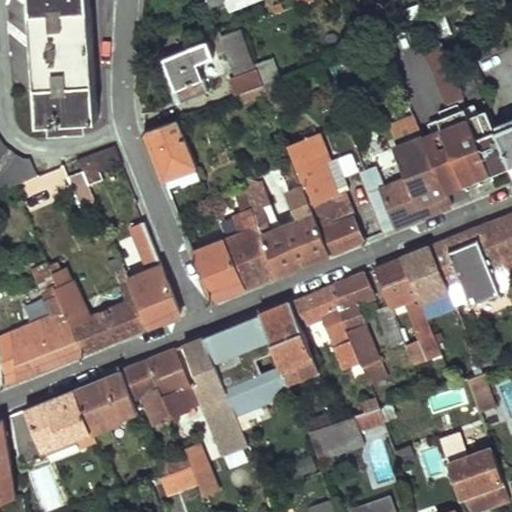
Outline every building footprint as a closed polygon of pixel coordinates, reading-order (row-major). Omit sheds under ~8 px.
[(50,122),(84,118),(99,117),(90,0),(31,0),(41,122),(50,122)] [(263,83),(242,28),(224,36),(239,76),(236,77),(241,92),(263,83)] [(444,39),(423,48),(446,103),(467,95),(444,39)] [(214,62),(207,42),(163,60),(178,100),(207,90),(198,68),(214,62)] [(257,60),(263,80),(279,75),(272,55),(257,60)] [(464,110),(460,103),(442,109),(445,117),(464,110)] [(481,112),(478,105),(469,108),(471,115),(481,112)] [(511,166),(497,129),(489,108),(481,112),(471,115),(469,108),(464,110),(445,117),(440,120),(442,127),(433,130),(423,135),(446,194),(511,167),(511,166)] [(84,118),(50,122),(51,135),(85,132),(84,118)] [(175,119),(148,130),(161,166),(189,157),(175,119)] [(442,127),(440,120),(431,123),(433,130),(442,127)] [(511,122),(497,129),(511,166),(511,122)] [(331,160),(320,131),(290,143),(296,160),(301,173),(305,184),(331,253),(364,240),(344,190),(337,192),(325,162),(331,160)] [(0,133),(0,186),(9,184),(37,174),(31,159),(24,159),(12,149),(1,137),(0,133)] [(398,226),(450,205),(446,194),(423,135),(396,146),(409,176),(382,187),(398,226)] [(122,162),(115,145),(91,154),(97,172),(102,171),(122,162)] [(97,172),(91,154),(79,158),(83,169),(90,185),(104,178),(102,171),(97,172)] [(189,157),(161,166),(165,177),(193,167),(189,157)] [(337,192),(344,190),(348,188),(337,158),(331,160),(325,162),(337,192)] [(296,160),(286,164),(290,177),(301,173),(296,160)] [(375,163),(360,168),(367,186),(381,181),(375,163)] [(90,185),(83,169),(70,175),(83,205),(96,200),(90,185)] [(331,253),(305,184),(293,190),(304,218),(281,226),(261,171),(244,177),(255,207),(280,274),(331,253)] [(249,286),(280,274),(255,207),(236,214),(243,231),(229,236),(249,286)] [(511,212),(489,222),(504,263),(508,276),(511,274),(511,212)] [(183,313),(145,220),(133,226),(149,269),(129,278),(149,327),(183,313)] [(504,263),(489,222),(432,244),(447,285),(450,293),(453,303),(497,287),(490,267),(504,263)] [(249,286),(229,236),(194,251),(213,301),(249,286)] [(447,285),(432,244),(404,256),(418,295),(447,285)] [(418,295),(404,256),(374,268),(386,300),(400,295),(407,312),(418,343),(403,348),(411,366),(440,356),(418,295)] [(129,278),(120,258),(112,262),(129,303),(93,317),(70,265),(53,271),(59,284),(55,286),(57,290),(85,353),(149,327),(129,278)] [(384,378),(357,303),(373,296),(366,271),(332,285),(358,357),(360,362),(368,384),(384,378)] [(358,357),(332,285),(291,301),(300,325),(321,317),(340,369),(360,362),(358,357)] [(85,353),(57,290),(44,296),(52,312),(22,324),(17,302),(6,305),(19,380),(85,353)] [(453,303),(450,293),(436,298),(444,321),(457,316),(453,303)] [(300,325),(291,301),(262,313),(285,383),(315,371),(300,325)] [(402,344),(389,308),(377,313),(390,350),(402,344)] [(285,383),(262,313),(205,336),(225,392),(232,390),(225,370),(262,355),(275,387),(285,383)] [(225,392),(205,336),(187,343),(199,381),(204,379),(220,426),(235,420),(225,392)] [(187,384),(174,348),(148,359),(168,415),(188,409),(180,388),(187,384)] [(168,415),(148,359),(124,369),(133,395),(141,392),(153,421),(168,415)] [(124,369),(12,414),(19,458),(20,464),(46,453),(44,448),(77,435),(79,440),(101,431),(101,429),(126,419),(119,401),(133,395),(124,369)] [(482,373),(467,379),(479,412),(494,407),(482,373)] [(511,418),(511,380),(499,386),(511,418)] [(381,420),(376,408),(349,416),(307,430),(316,459),(359,445),(353,430),(381,420)] [(0,501),(15,495),(4,417),(0,418),(0,501)] [(507,499),(488,447),(465,456),(457,434),(439,440),(459,495),(482,487),(489,506),(507,499)] [(411,455),(407,444),(391,449),(396,460),(411,455)] [(196,449),(183,453),(188,465),(192,476),(204,471),(196,449)] [(188,465),(183,453),(155,462),(159,474),(188,465)] [(28,470),(42,509),(64,501),(50,462),(28,470)] [(471,511),(489,506),(482,487),(459,495),(469,511),(471,511)] [(389,495),(349,509),(349,511),(367,511),(392,503),(389,495)] [(333,511),(329,499),(304,508),(305,511),(333,511)] [(394,511),(392,503),(367,511),(394,511)]
